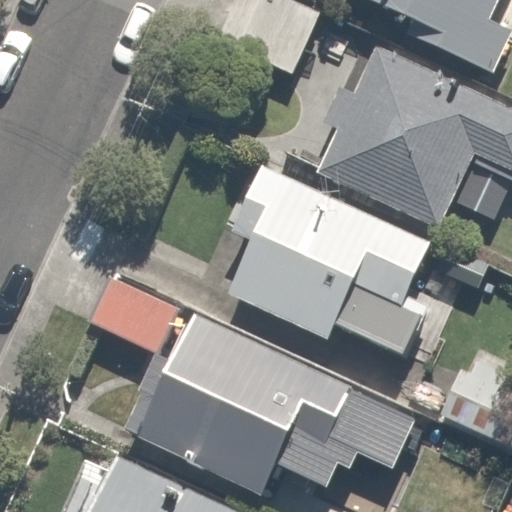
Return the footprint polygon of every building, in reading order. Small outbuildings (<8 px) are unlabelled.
[(319,8),(300,0),(239,0),(222,40),(294,75),(324,10),(319,8)] [(300,0),(319,8),(322,0),(300,0)] [(511,0),(360,0),(414,26),(408,38),(503,83),(511,62),(511,0)] [(344,82),(322,129),(336,135),(317,176),(438,233),(472,161),(511,179),(511,104),(378,43),(357,89),(344,82)] [(255,246),(232,298),(332,343),(338,330),(389,353),(437,244),(264,166),(233,236),(255,246)] [(417,412),(114,273),(89,328),(159,361),(126,433),(271,500),(285,470),(320,485),(393,465),(417,412)] [(511,382),(469,364),(443,424),(500,449),(511,422),(511,382)] [(235,511),(123,451),(89,511),(235,511)]
